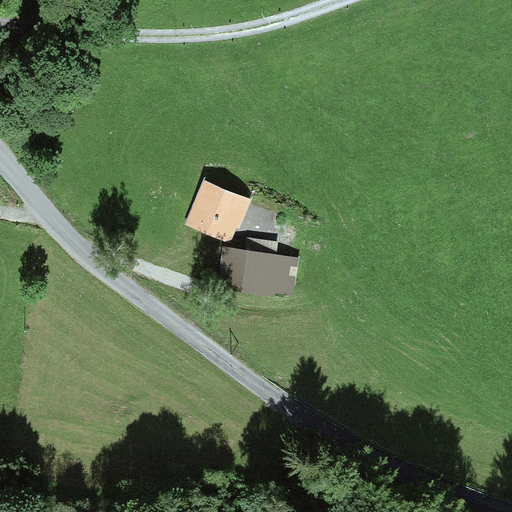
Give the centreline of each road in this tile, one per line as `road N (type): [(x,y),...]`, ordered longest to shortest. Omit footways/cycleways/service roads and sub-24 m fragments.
road 1 (unclassified): [(0,164),(90,256),(196,337),(337,432),(511,510)]
road 2 (track): [(0,23),(222,28),(334,0)]
road 3 (track): [(90,256),(216,285)]
